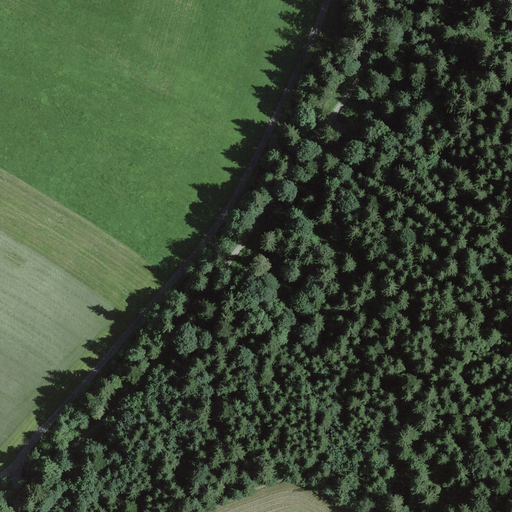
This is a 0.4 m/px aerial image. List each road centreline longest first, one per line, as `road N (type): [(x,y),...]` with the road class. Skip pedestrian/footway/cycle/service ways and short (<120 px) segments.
road 1 (track): [(15,495),(140,382),(353,87),(381,0)]
road 2 (track): [(15,495),(16,463),(234,206),(326,0)]
